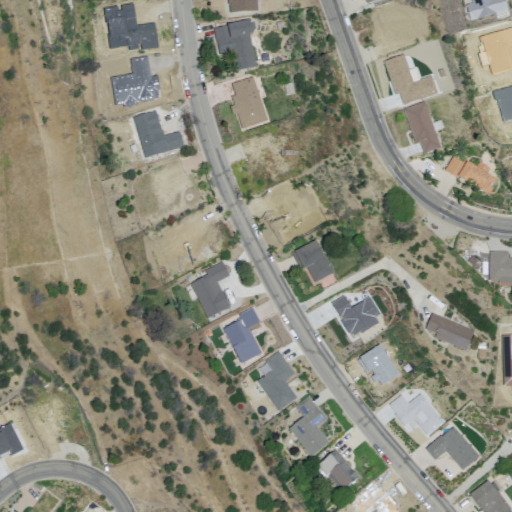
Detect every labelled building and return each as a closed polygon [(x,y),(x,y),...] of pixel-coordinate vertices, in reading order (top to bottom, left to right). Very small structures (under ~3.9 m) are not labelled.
[(249,0),(251,12),(228,15),(226,0),(249,0)] [(268,0),(270,11),(286,9),(285,0),(268,0)] [(213,32),(218,60),(230,59),(234,76),(258,70),(252,25),(213,32)] [(406,110),(419,146),(423,144),(427,155),(444,149),(427,103),(406,110)] [(448,172),(461,181),(463,179),(494,199),(499,191),(495,189),(500,181),(490,175),(493,170),(483,164),(480,170),(468,162),(466,165),(456,159),(448,172)] [(337,274),(319,243),(300,254),(299,251),(294,254),(302,269),(305,267),(307,271),(310,270),(318,285),(337,274)] [(511,254),(493,253),(492,283),(502,283),(502,280),(511,280),(511,254)] [(209,269),(222,263),(229,278),(219,283),(231,309),(211,318),(194,282),(211,274),(209,269)] [(434,313),(427,331),(439,336),(438,340),(470,353),(478,331),(434,313)] [(229,336),(242,362),(258,354),(245,328),(229,336)] [(278,412),(297,399),(285,381),(295,375),(279,352),(265,361),(271,371),(257,381),(278,412)] [(391,407),(411,429),(420,421),(433,436),(451,421),(425,392),(411,405),(403,396),(391,407)] [(295,408),(302,418),(288,428),(310,457),(329,443),(317,427),(326,420),(309,397),(295,408)] [(427,449),(438,461),(448,452),(466,473),(483,459),(457,429),(442,442),(439,438),(427,449)] [(358,478),(335,451),(317,466),(326,476),(328,475),(343,492),(358,478)] [(473,496),(486,511),(511,511),(511,507),(492,481),(473,496)]
